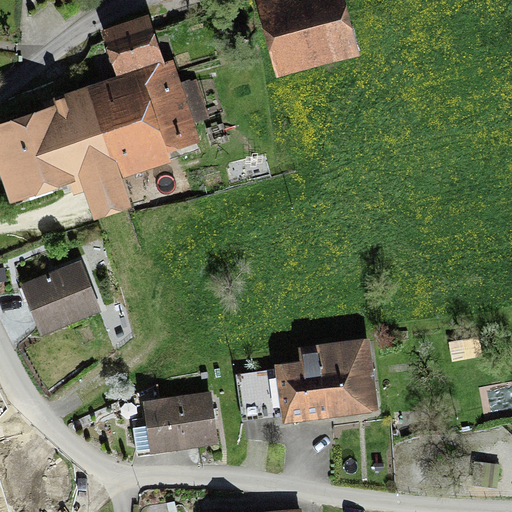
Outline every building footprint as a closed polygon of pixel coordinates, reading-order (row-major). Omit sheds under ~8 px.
[(352,47),(339,0),(290,0),(263,7),(279,66),(352,47)] [(106,31),(123,83),(142,76),(139,69),(159,62),(144,18),(106,31)] [(193,132),(174,75),(50,118),(48,115),(0,131),(0,160),(11,192),(84,169),(97,210),(125,201),(112,160),(193,132)] [(81,263),(24,286),(42,330),(99,308),(81,263)] [(366,380),(361,342),(300,350),(302,364),(269,368),(275,416),(374,404),(371,379),(366,380)] [(267,373),(237,377),(241,412),(272,408),(267,373)] [(148,416),(133,418),(137,445),(152,443),(153,447),(214,439),(208,395),(146,403),(148,416)]
